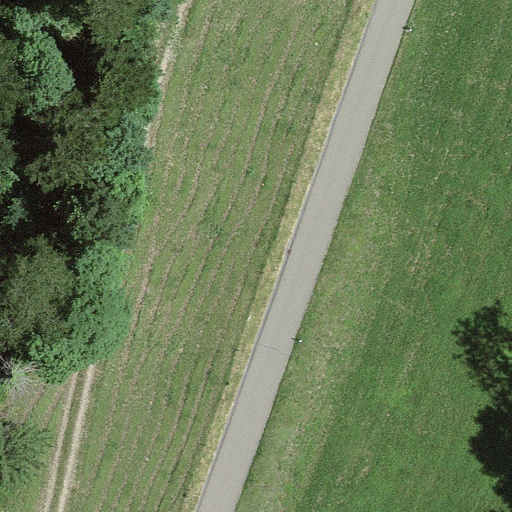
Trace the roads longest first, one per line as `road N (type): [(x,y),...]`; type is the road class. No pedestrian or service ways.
road 1 (tertiary): [(212,511),(396,0)]
road 2 (track): [(62,511),(188,0)]
